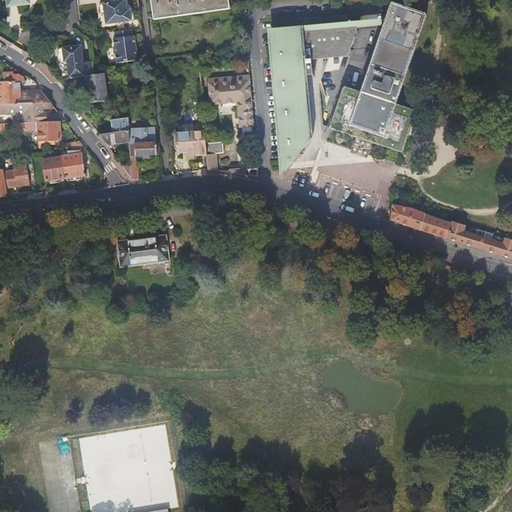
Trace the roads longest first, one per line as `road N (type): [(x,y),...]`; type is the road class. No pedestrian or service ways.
road 1 (unclassified): [(128,191),(218,181),(255,187),(511,270)]
road 2 (unclassified): [(0,49),(39,74),(128,191)]
road 3 (unclassified): [(128,191),(0,209)]
